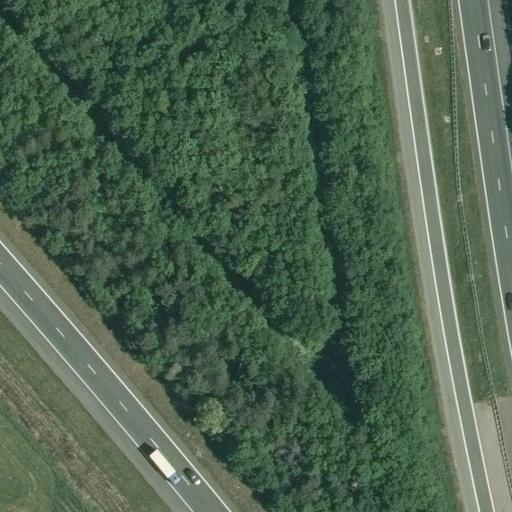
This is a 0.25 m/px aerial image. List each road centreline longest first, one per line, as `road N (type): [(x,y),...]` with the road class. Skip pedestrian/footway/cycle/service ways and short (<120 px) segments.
road 1 (motorway): [(402,0),(485,511)]
road 2 (motorway): [(0,279),(206,511)]
road 3 (motorway): [(511,270),(472,0)]
